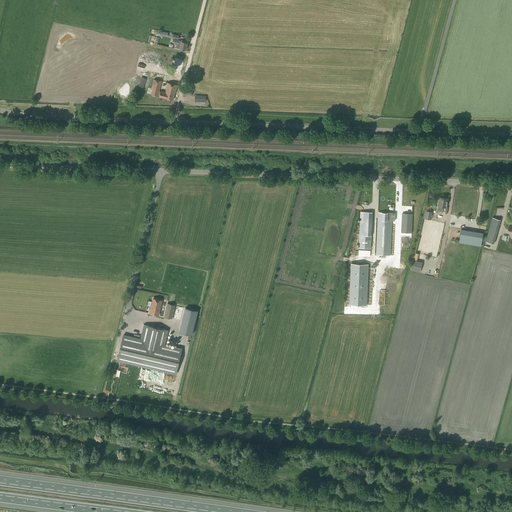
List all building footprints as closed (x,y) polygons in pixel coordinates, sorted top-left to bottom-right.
[(176,48),(186,50),(187,42),(173,39),(172,43),(177,44),(176,48)] [(143,89),(146,79),(141,77),(138,87),(143,89)] [(158,96),(162,81),(154,79),(151,89),(152,89),(151,95),(158,96)] [(176,93),(177,85),(167,82),(165,92),(160,91),(159,97),(173,100),(175,93),(176,93)] [(446,207),(447,198),(440,197),(437,210),(442,211),(443,207),(446,207)] [(431,221),(432,213),(425,211),(423,219),(431,221)] [(371,249),(371,240),(372,212),(360,212),(358,248),(371,249)] [(395,221),(395,213),(392,213),(378,212),(376,255),(390,255),(391,225),(392,220),(395,221)] [(411,233),(412,214),(402,213),(401,226),(399,225),(399,232),(411,233)] [(491,243),(496,224),(498,219),(493,218),(491,222),(486,241),(491,243)] [(481,246),(483,233),(461,229),(459,243),(481,246)] [(419,272),(422,262),(412,259),(410,269),(419,272)] [(366,305),(368,264),(350,264),(348,304),(366,305)] [(163,307),(165,301),(153,298),(149,313),(159,316),(161,306),(163,307)] [(172,319),(175,305),(167,303),(164,317),(172,319)] [(185,308),(180,332),(192,335),(197,311),(185,308)] [(117,360),(176,374),(182,349),(165,345),(168,330),(144,324),(140,339),(123,335),(117,360)]
